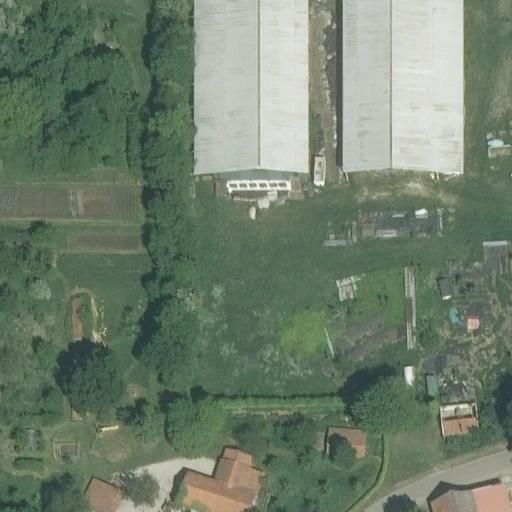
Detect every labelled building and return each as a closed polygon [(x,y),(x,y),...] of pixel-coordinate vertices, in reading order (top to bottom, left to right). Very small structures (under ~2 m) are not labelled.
[(199,0),(201,179),(319,179),(317,0),(199,0)] [(470,0),(351,0),(353,178),(472,177),(470,0)] [(479,433),(476,405),(441,409),(444,437),(479,433)] [(365,433),(352,432),(331,432),(329,456),(365,458),(365,450),(365,433)] [(253,511),(265,477),(250,472),(221,462),(214,484),(189,476),(179,508),(192,511),(253,511)] [(94,511),(118,511),(127,495),(100,481),(86,508),(94,511)] [(510,511),(504,489),(450,503),(435,507),(434,507),(433,507),(434,511),(510,511)]
